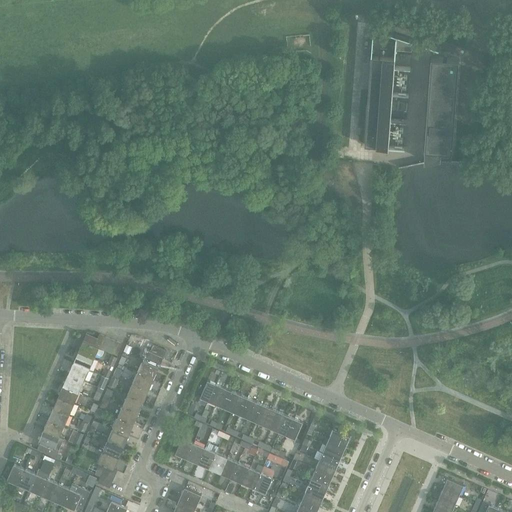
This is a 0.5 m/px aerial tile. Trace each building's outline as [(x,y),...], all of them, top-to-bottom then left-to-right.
[(393,93),(395,66),(397,35),(373,27),(371,64),(364,64),(362,89),(369,90),(365,144),(389,146),(391,120),(393,93)] [(453,151),(459,58),(431,56),(425,149),(425,160),(425,161),(437,159),(451,160),(452,151),(453,151)] [(100,348),(106,336),(100,333),(95,345),(99,347),(100,348)] [(106,350),(111,338),(106,336),(100,348),(106,350)] [(117,341),(111,338),(106,350),(112,353),(117,341)] [(83,340),(79,351),(95,358),(99,347),(95,345),(83,340)] [(123,343),(117,341),(112,353),(117,355),(123,343)] [(159,367),(164,356),(148,349),(143,360),(159,367)] [(79,351),(73,362),(89,369),(95,358),(79,351)] [(113,356),(109,364),(113,367),(117,358),(113,356)] [(159,367),(143,360),(138,372),(154,379),(159,367)] [(73,362),(69,373),(85,380),(89,369),(73,362)] [(107,368),(104,376),(108,378),(112,370),(107,368)] [(154,379),(138,372),(133,383),(149,390),(154,379)] [(69,373),(63,385),(79,392),(85,380),(69,373)] [(200,397),(209,400),(216,383),(208,380),(200,397)] [(149,390),(133,383),(128,394),(144,401),(149,390)] [(224,387),(216,383),(209,400),(216,404),(224,387)] [(63,385),(59,396),(75,403),(79,392),(63,385)] [(232,390),(224,387),(216,404),(224,407),(232,390)] [(240,394),(232,390),(224,407),(232,411),(240,394)] [(144,401),(128,394),(123,405),(139,412),(144,401)] [(248,397),(240,394),(232,411),(240,414),(248,397)] [(59,396),(54,407),(70,414),(75,403),(59,396)] [(255,401),(248,397),(240,414),(248,418),(255,401)] [(263,404),(255,401),(248,418),(256,421),(263,404)] [(271,408),(263,404),(256,421),(264,425),(271,408)] [(139,412),(123,405),(118,417),(134,424),(139,412)] [(54,407),(49,418),(65,425),(70,414),(54,407)] [(279,411),(271,408),(264,425),(272,428),(279,411)] [(287,415),(279,411),(272,428),(279,432),(287,415)] [(295,418),(287,415),(279,432),(287,435),(295,418)] [(134,424),(118,417),(113,428),(129,435),(134,424)] [(49,418),(44,430),(60,437),(65,425),(49,418)] [(303,422),(295,418),(287,435),(295,439),(303,422)] [(129,435),(113,428),(108,439),(124,446),(129,435)] [(333,429),(330,436),(347,444),(350,436),(333,429)] [(44,430),(39,441),(41,442),(38,448),(48,452),(56,456),(58,452),(64,438),(60,437),(44,430)] [(347,444),(330,436),(326,444),(343,452),(347,444)] [(183,437),(182,438),(176,453),(187,458),(194,442),(183,437)] [(124,446),(108,439),(103,450),(119,457),(124,446)] [(205,447),(194,442),(187,458),(198,463),(205,447)] [(343,452),(326,444),(323,452),(340,460),(343,452)] [(217,452),(205,447),(198,463),(210,468),(217,452)] [(119,457),(103,450),(98,462),(105,465),(104,469),(116,475),(118,470),(114,468),(119,457)] [(228,457),(217,452),(210,468),(221,473),(228,457)] [(340,460),(323,452),(319,460),(336,468),(340,460)] [(239,462),(228,457),(221,473),(232,478),(239,462)] [(336,468),(319,460),(316,468),(333,475),(336,468)] [(250,467),(239,462),(232,478),(243,483),(250,467)] [(7,479),(19,484),(26,469),(14,464),(7,479)] [(116,475),(104,469),(98,467),(95,474),(100,477),(98,482),(110,487),(116,475)] [(261,472),(250,467),(243,483),(254,488),(261,472)] [(41,494),(48,478),(50,473),(39,468),(37,474),(30,489),(41,494)] [(333,475),(316,468),(312,476),(329,483),(333,475)] [(37,474),(26,469),(19,484),(30,489),(37,474)] [(273,477),(261,472),(254,488),(266,493),(273,477)] [(92,475),(88,484),(94,487),(98,478),(92,475)] [(329,483),(312,476),(309,484),(326,491),(329,483)] [(59,483),(48,478),(41,494),(52,499),(59,483)] [(448,478),(443,489),(459,496),(464,485),(448,478)] [(71,488),(59,483),(52,499),(64,504),(71,488)] [(326,491),(309,484),(306,492),(323,499),(326,491)] [(83,511),(91,492),(78,486),(76,491),(71,488),(64,504),(75,509),(76,507),(83,511)] [(185,487),(181,495),(198,502),(202,494),(185,487)] [(443,489),(438,500),(454,507),(459,496),(443,489)] [(323,499),(306,492),(302,499),(319,507),(323,499)] [(181,495),(178,503),(195,510),(198,502),(181,495)] [(316,511),(319,507),(302,499),(298,508),(308,511),(316,511)] [(112,500),(106,511),(125,511),(128,507),(112,500)] [(438,500),(433,511),(451,511),(454,507),(438,500)] [(483,501),(478,511),(485,511),(489,504),(483,501)] [(178,503),(174,511),(177,511),(194,511),(195,510),(178,503)]
